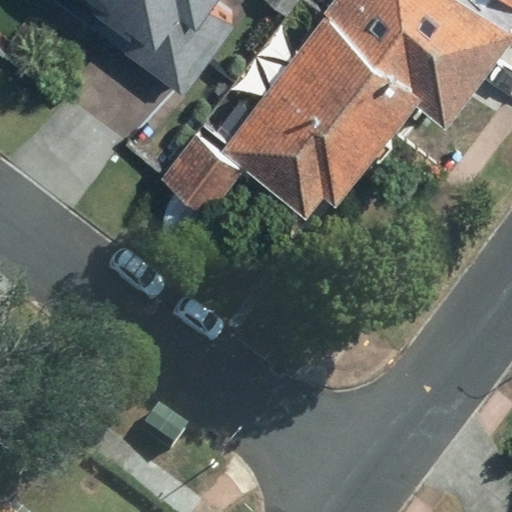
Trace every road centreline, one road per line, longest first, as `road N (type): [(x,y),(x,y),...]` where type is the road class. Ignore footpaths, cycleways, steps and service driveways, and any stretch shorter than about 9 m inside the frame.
road 1 (residential): [(0,206),(353,477)]
road 2 (residential): [(353,477),(511,268)]
